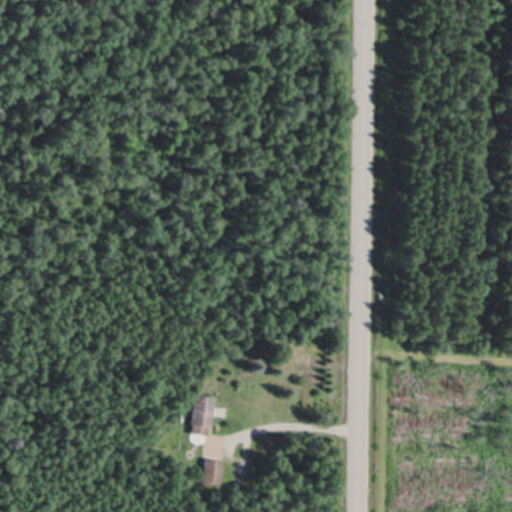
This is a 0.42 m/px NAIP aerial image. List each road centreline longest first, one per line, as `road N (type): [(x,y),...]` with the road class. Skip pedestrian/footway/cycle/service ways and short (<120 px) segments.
road 1 (tertiary): [(360,511),(367,0)]
road 2 (track): [(363,354),(511,359)]
